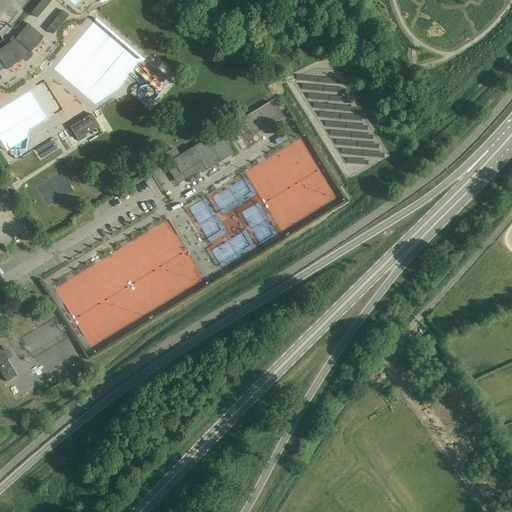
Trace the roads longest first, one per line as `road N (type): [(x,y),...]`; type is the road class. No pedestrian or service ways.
road 1 (secondary): [(511,122),(443,186),(108,399),(0,489)]
road 2 (secondary): [(140,511),(446,211)]
road 3 (secondary): [(245,511),(328,366),(446,211)]
